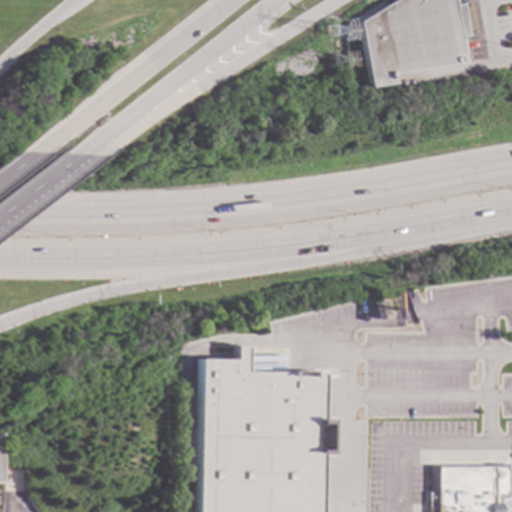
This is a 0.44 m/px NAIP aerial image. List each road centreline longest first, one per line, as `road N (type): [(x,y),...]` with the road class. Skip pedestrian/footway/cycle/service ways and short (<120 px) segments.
road 1 (motorway): [(511,161),(196,210),(0,210)]
road 2 (motorway): [(0,258),(147,260),(258,250),(511,210)]
road 3 (motorway): [(0,327),(76,300),(386,234)]
road 4 (primary): [(100,141),(340,0)]
road 5 (primary): [(232,0),(38,154)]
road 6 (primary): [(145,104),(279,0)]
